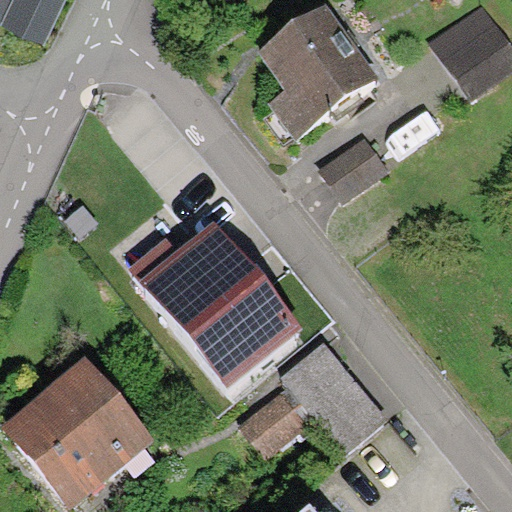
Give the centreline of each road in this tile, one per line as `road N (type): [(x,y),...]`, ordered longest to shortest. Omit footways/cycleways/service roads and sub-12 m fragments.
road 1 (residential): [(511,507),(154,69),(95,24)]
road 2 (residential): [(95,24),(31,146)]
